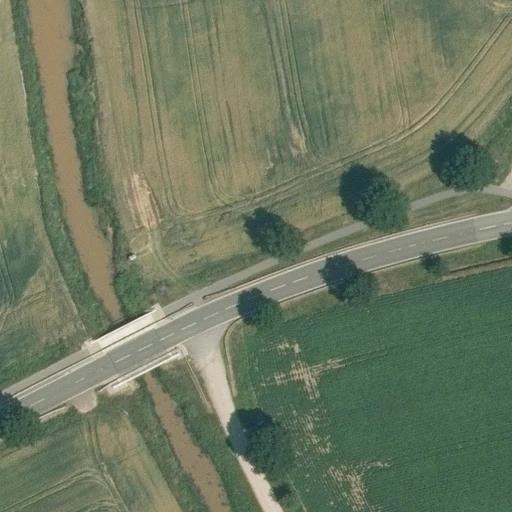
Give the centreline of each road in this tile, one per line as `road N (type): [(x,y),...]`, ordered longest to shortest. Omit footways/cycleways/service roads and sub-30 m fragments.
road 1 (tertiary): [(0,423),(272,290),(511,225)]
road 2 (track): [(195,323),(213,383),(274,511)]
